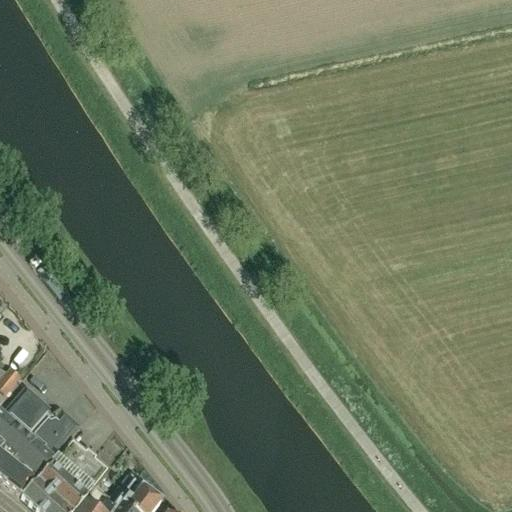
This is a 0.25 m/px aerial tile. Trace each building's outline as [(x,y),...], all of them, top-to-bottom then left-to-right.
[(7,377),(0,385),(0,395),(4,399),(19,380),(10,373),(7,377)] [(0,485),(19,501),(19,500),(69,443),(79,431),(62,415),(55,423),(49,417),(52,414),(25,391),(2,418),(0,416),(0,485)] [(69,443),(19,500),(32,511),(75,511),(83,504),(84,505),(94,492),(104,480),(108,475),(81,453),(69,443)] [(84,505),(79,511),(118,511),(123,506),(137,488),(126,479),(117,491),(109,502),(96,492),(86,506),(84,505)] [(123,506),(118,511),(155,511),(160,506),(137,488),(123,506)]
